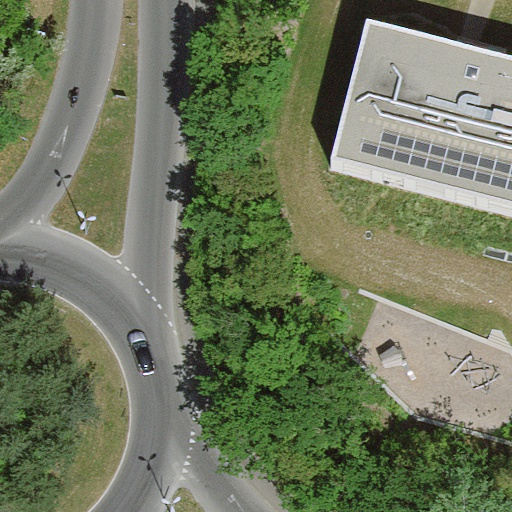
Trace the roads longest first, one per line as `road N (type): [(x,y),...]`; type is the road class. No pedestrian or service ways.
road 1 (tertiary): [(143,329),(164,0)]
road 2 (tertiary): [(95,0),(70,127),(0,238)]
road 3 (primary): [(143,329),(77,268),(0,251)]
road 4 (primary): [(241,511),(167,410)]
